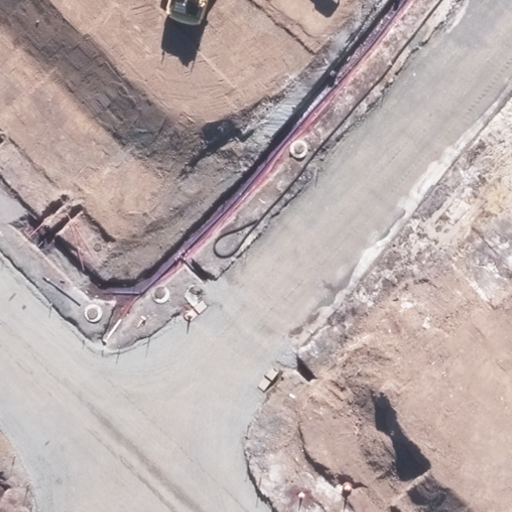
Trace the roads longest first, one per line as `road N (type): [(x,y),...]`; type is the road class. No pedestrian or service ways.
road 1 (residential): [(511,29),(147,461)]
road 2 (residential): [(0,313),(147,461)]
